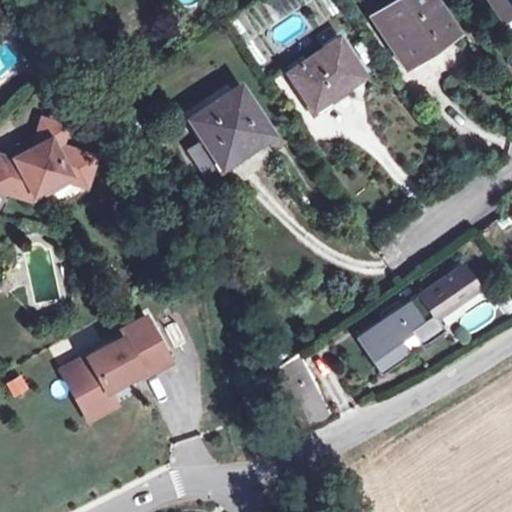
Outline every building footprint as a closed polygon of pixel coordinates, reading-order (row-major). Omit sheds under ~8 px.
[(433,37),(437,44),(452,33),(429,0),(398,0),(374,17),(401,58),(433,37)] [(511,2),(511,0),(489,0),(498,12),(511,2)] [(361,75),(338,40),(288,73),(311,109),(361,75)] [(123,98),(116,86),(105,92),(114,104),(123,98)] [(215,159),(232,186),(275,158),(262,137),(269,133),(237,86),(189,119),(215,159)] [(0,188),(20,195),(20,192),(39,198),(49,194),(51,186),(59,183),(70,186),(75,187),(80,186),(84,183),(85,179),(87,177),(88,173),(88,167),(87,164),(84,160),(80,157),(59,151),(64,136),(60,130),(42,123),(33,151),(32,151),(18,157),(14,159),(6,157),(0,159),(0,188)] [(14,148),(18,157),(32,151),(28,142),(14,148)] [(232,186),(215,159),(198,169),(216,196),(232,186)] [(404,353),(397,342),(410,332),(418,344),(440,329),(432,317),(474,288),(459,267),(356,336),(379,371),(404,353)] [(91,396),(109,385),(140,368),(143,374),(173,357),(147,312),(118,329),(121,334),(72,362),(91,396)] [(297,352),(271,370),(302,429),(329,416),(297,352)] [(91,416),(118,401),(109,385),(91,396),(72,362),(63,367),(91,416)] [(13,399),(29,392),(22,377),(6,384),(13,399)]
